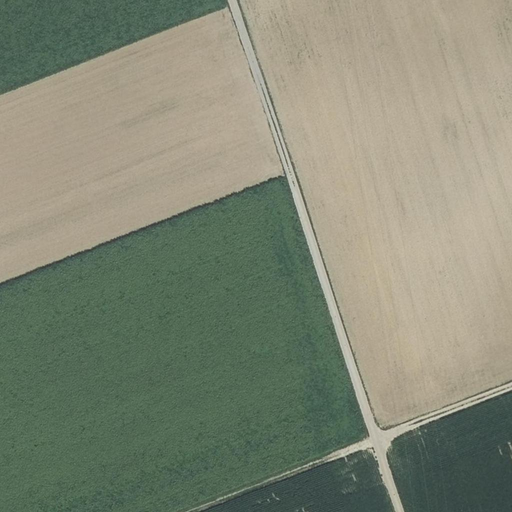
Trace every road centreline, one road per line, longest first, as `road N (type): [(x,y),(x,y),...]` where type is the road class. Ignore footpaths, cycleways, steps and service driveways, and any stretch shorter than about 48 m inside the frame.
road 1 (track): [(233,0),(399,511)]
road 2 (track): [(187,511),(511,386)]
